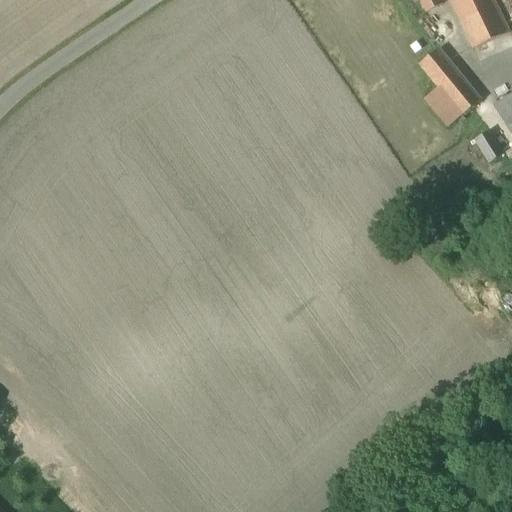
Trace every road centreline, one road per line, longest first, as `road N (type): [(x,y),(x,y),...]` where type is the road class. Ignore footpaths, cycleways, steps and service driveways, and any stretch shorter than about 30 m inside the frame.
road 1 (unknown): [(511,369),(354,511)]
road 2 (unclassified): [(0,100),(129,0)]
